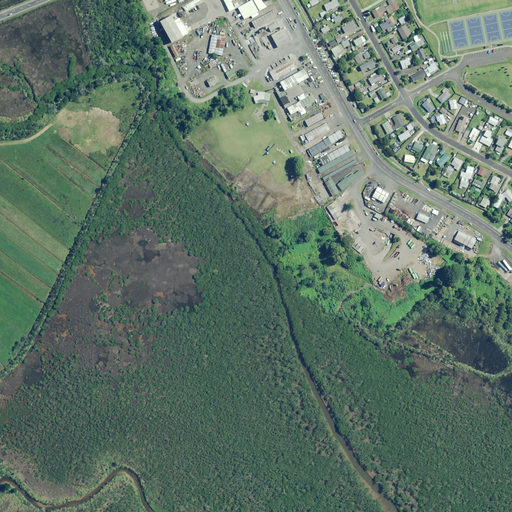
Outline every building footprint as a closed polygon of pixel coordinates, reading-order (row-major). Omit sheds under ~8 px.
[(200,1),(199,0),(194,0),(182,7),(185,12),(194,6),(193,5),(200,1)] [(216,0),(221,10),(234,4),(231,0),(216,0)] [(255,0),(244,0),(236,4),(240,12),(258,4),(255,0)] [(339,5),(336,0),(334,0),(324,5),(326,11),(339,5)] [(389,13),(400,8),(398,5),(397,5),(394,0),(387,0),(387,1),(389,4),(385,6),(389,13)] [(386,11),(382,5),(371,11),(375,18),(383,14),(382,13),(386,11)] [(265,6),(243,19),(248,28),(270,15),(265,6)] [(335,23),(341,20),(340,18),(341,17),(340,15),(339,12),(331,16),(335,23)] [(170,14),(159,21),(171,41),(188,31),(179,15),(172,19),(170,14)] [(398,20),(401,25),(404,23),(404,22),(407,21),(404,16),(398,20)] [(383,23),(382,24),(382,23),(379,25),(382,31),(387,29),(388,32),(392,30),(390,27),(393,25),(392,23),(394,22),(392,17),(389,18),(385,20),(382,22),(383,23)] [(267,20),(260,24),(263,29),(270,25),(267,20)] [(341,26),(345,33),(355,28),(356,27),(352,20),(341,26)] [(278,24),(263,33),(271,47),(286,38),(278,24)] [(403,39),(411,35),(409,33),(411,32),(410,31),(408,31),(407,29),(410,28),(408,24),(397,29),(403,39)] [(327,26),(320,29),(323,34),(329,30),(327,26)] [(225,36),(211,34),(208,53),(222,55),(225,36)] [(419,39),(417,35),(412,37),(416,42),(409,46),(412,51),(424,44),(420,38),(419,39)] [(364,41),(362,36),(353,41),(356,46),(364,41)] [(349,45),(347,40),(340,43),(343,48),(349,45)] [(175,43),(169,46),(175,57),(181,54),(175,43)] [(344,52),(340,44),(330,49),(335,58),(338,56),(339,58),(341,56),(340,54),(344,52)] [(400,50),(398,45),(391,49),(393,53),(400,50)] [(427,58),(422,48),(416,51),(421,61),(427,58)] [(358,63),(364,60),(361,56),(362,56),(360,52),(354,56),(358,63)] [(411,66),(407,58),(399,62),(403,69),(411,66)] [(428,62),(430,66),(426,68),(424,70),(427,77),(430,75),(429,73),(437,69),(431,58),(428,60),(429,62),(428,62)] [(291,60),(269,72),(274,80),(296,68),(291,60)] [(366,63),(359,66),(361,71),(366,69),(367,71),(375,67),(374,64),(372,60),(366,63)] [(303,67),(281,80),(286,90),(309,77),(303,67)] [(232,69),(225,73),(229,79),(235,75),(232,69)] [(425,75),(422,70),(410,77),(413,82),(425,75)] [(375,85),(374,83),(378,81),(379,82),(382,80),(378,73),(367,79),(371,85),(372,86),(368,88),(369,91),(377,87),(376,84),(375,85)] [(215,75),(206,81),(209,87),(219,82),(215,75)] [(382,89),(377,92),(378,93),(378,94),(381,100),(390,95),(386,88),(384,89),(383,89),(382,89)] [(255,101),(255,104),(261,103),(268,103),(268,101),(269,101),(270,94),(254,91),(254,90),(250,90),(250,93),(252,98),(253,98),(254,101),(255,101)] [(450,95),(445,90),(437,99),(442,103),(450,95)] [(310,94),(286,108),(290,115),(314,101),(310,94)] [(284,95),(279,97),(284,105),(289,103),(284,95)] [(455,100),(449,101),(449,104),(450,104),(450,110),(457,109),(455,100)] [(434,109),(426,101),(422,105),(430,113),(434,109)] [(319,111),(304,120),(308,126),(323,118),(319,111)] [(399,114),(392,118),(396,125),(394,126),(396,130),(405,125),(399,114)] [(446,123),(442,114),(436,117),(437,122),(439,121),(440,125),(446,123)] [(498,126),(501,122),(492,118),(493,115),(491,114),(487,122),(495,126),(496,125),(498,126)] [(459,120),(455,131),(462,133),(462,132),(464,133),(465,129),(463,128),(465,122),(459,120)] [(387,134),(395,130),(393,126),(391,128),(387,121),(382,125),(387,134)] [(325,122),(304,134),(308,142),(330,130),(325,122)] [(405,139),(405,140),(407,139),(406,139),(411,136),(407,130),(404,132),(404,133),(398,136),(401,142),(405,139)] [(479,131),(476,130),(475,132),(474,131),(469,140),(474,142),(479,131)] [(491,132),(486,130),(483,135),(479,141),(489,147),(492,140),(488,138),(491,132)] [(339,131),(308,149),(311,155),(343,137),(339,131)] [(504,147),(502,147),(505,142),(506,142),(507,140),(499,135),(497,139),(498,140),(495,144),(497,145),(494,150),(500,153),(504,147)] [(423,146),(415,141),(411,149),(419,153),(423,146)] [(437,144),(433,142),(432,144),(430,143),(429,144),(427,143),(425,146),(427,147),(419,161),(425,164),(428,159),(432,161),(437,152),(434,150),(437,146),(435,146),(437,144)] [(401,148),(396,143),(393,146),(395,147),(392,150),(395,153),(401,148)] [(345,144),(326,154),(329,160),(348,150),(345,144)] [(351,149),(348,150),(329,160),(317,167),(319,172),(354,154),(351,149)] [(439,159),(438,158),(436,160),(437,161),(436,162),(440,167),(450,158),(445,154),(439,159)] [(415,156),(405,155),(404,162),(414,163),(415,156)] [(462,162),(454,158),(451,164),(455,167),(454,169),(458,171),(462,162)] [(355,160),(321,178),(322,180),(356,162),(355,160)] [(451,174),(452,175),(453,172),(452,171),(453,169),(447,166),(442,175),(449,178),(451,174)] [(474,168),(467,166),(465,173),(461,172),(460,176),(462,177),(459,186),(466,187),(468,179),(470,180),(474,168)] [(486,171),(480,168),(477,174),(483,176),(486,171)] [(500,179),(493,175),(487,187),(494,191),(500,179)] [(337,185),(341,190),(350,183),(346,177),(337,185)] [(339,193),(331,179),(324,182),(332,197),(339,193)] [(482,190),(487,181),(483,179),(481,183),(475,179),(472,184),(482,190)] [(379,198),(383,191),(366,183),(362,190),(379,198)] [(501,192),(499,191),(498,193),(499,194),(493,206),(497,208),(502,200),(503,200),(504,198),(505,197),(509,202),(511,200),(511,195),(508,189),(501,194),(500,193),(501,192)] [(492,202),(483,198),(480,205),(488,209),(490,207),(492,202)] [(429,218),(418,213),(416,219),(418,220),(417,222),(422,224),(423,222),(426,223),(429,218)] [(444,222),(437,218),(430,228),(437,232),(444,222)] [(469,238),(452,228),(447,238),(464,247),(469,238)] [(355,248),(348,242),(344,246),(351,253),(355,248)]
